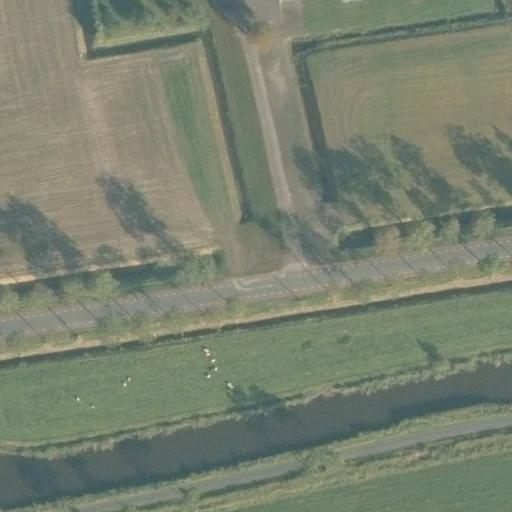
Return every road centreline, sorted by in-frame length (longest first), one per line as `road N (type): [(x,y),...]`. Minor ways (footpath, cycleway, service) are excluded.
road 1 (secondary): [(0,328),(511,247)]
road 2 (unclassified): [(88,511),(511,423)]
